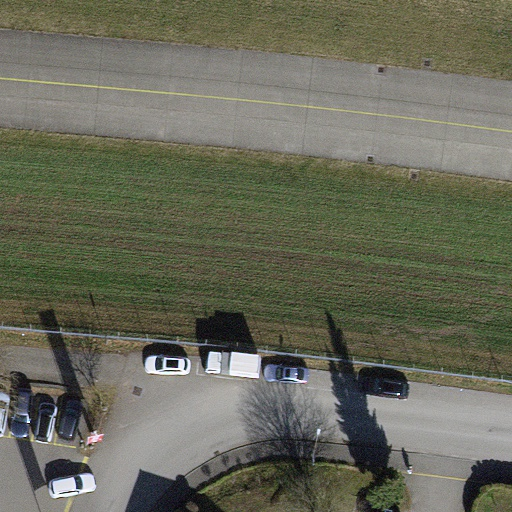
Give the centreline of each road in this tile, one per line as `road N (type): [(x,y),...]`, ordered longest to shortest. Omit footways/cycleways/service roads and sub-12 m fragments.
road 1 (unclassified): [(511,439),(252,411),(189,438),(141,472),(118,511)]
road 2 (track): [(0,360),(104,369),(154,398),(189,438)]
